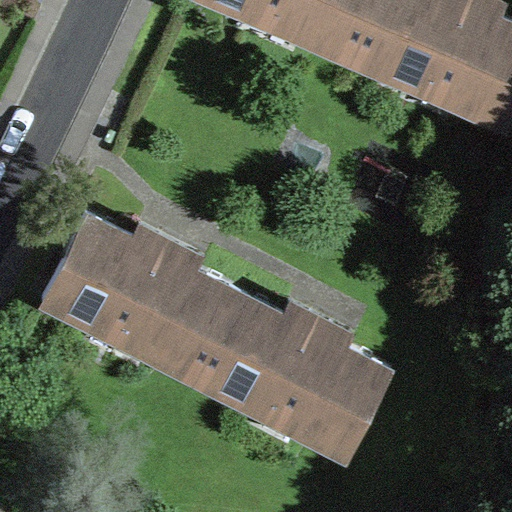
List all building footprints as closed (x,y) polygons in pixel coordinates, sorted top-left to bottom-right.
[(296,27),(351,51),(372,0),(233,0),(251,7),(257,0),(266,0),(297,13),(296,27)] [(372,0),(351,51),(405,74),(415,64),(451,80),(450,93),(507,118),(511,106),(511,17),(495,10),(490,23),(460,10),(436,0),(372,0)] [(142,343),(195,370),(238,286),(192,263),(185,275),(128,245),(134,233),(86,209),(44,292),(98,320),(109,311),(132,322),(144,329),(142,343)] [(284,310),(238,286),(195,370),(248,397),(258,388),(282,399),(293,405),(292,419),(347,447),(390,364),(342,339),(335,351),(278,322),(284,310)] [(471,511),(450,500),(443,511),(471,511)]
